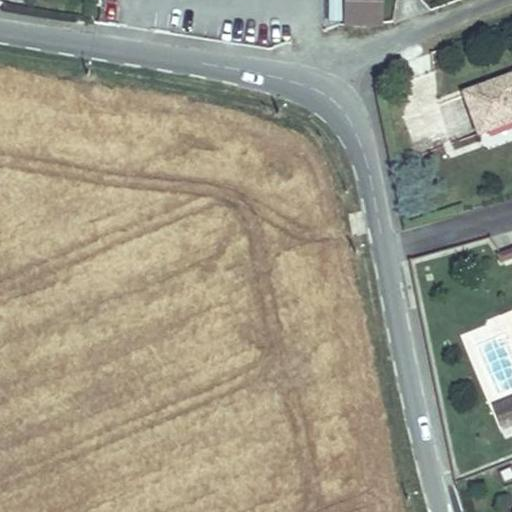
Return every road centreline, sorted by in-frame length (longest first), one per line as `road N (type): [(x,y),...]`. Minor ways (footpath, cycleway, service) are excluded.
road 1 (residential): [(319,91),(361,141),(439,511)]
road 2 (residential): [(0,31),(227,67),(319,91)]
road 3 (residential): [(319,91),(351,58),(502,0)]
